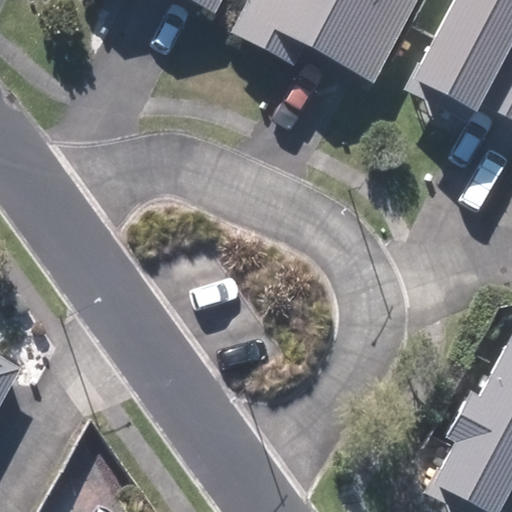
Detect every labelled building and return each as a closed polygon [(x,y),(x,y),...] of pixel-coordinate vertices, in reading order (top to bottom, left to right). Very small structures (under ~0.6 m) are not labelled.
[(150,0),(155,2),(203,26),(216,0),(150,0)] [(243,0),(227,33),(289,65),(296,50),(323,64),(362,84),(405,0),(243,0)] [(511,0),(444,0),(401,86),(493,131),(511,140),(511,0)] [(511,511),(511,336),(501,330),(465,397),(456,392),(431,439),(439,443),(417,484),(469,511),(486,511),(488,510),(490,511),(511,511)] [(0,401),(15,374),(0,365),(0,401)]
